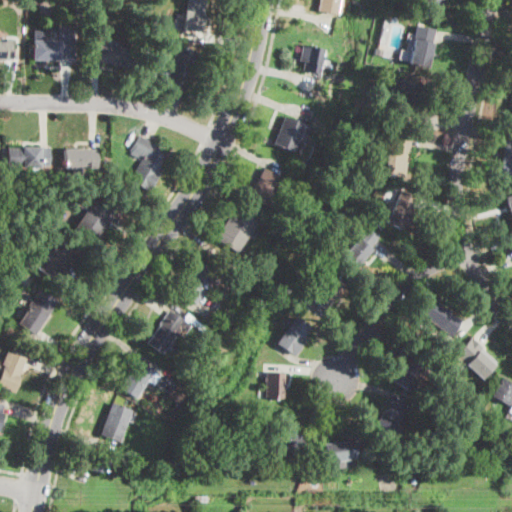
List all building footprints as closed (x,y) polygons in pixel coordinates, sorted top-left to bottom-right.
[(208,0),(202,30),(202,33),(182,29),(188,0),(208,0)] [(339,0),(337,14),(318,11),(320,0),(339,0)] [(443,0),(441,14),(421,11),(422,0),(443,0)] [(156,19),(155,28),(148,27),(149,18),(156,19)] [(433,42),(428,66),(408,62),(416,26),(435,30),(433,42)] [(73,28),(73,44),(73,60),(32,60),(32,40),(59,40),(58,28),(73,28)] [(14,40),(13,59),(5,59),(5,61),(0,60),(0,42),(4,43),(5,40),(14,40)] [(141,49),(137,69),(101,63),(105,43),(141,49)] [(151,45),(149,55),(143,54),(144,44),(151,45)] [(319,70),(318,74),(301,71),(303,62),(298,61),(302,44),(323,48),(319,70)] [(198,53),(190,76),(188,75),(183,88),(164,82),(165,81),(158,79),(160,71),(168,73),(170,69),(168,69),(176,45),(198,53)] [(380,55),(372,53),(374,46),(382,48),(380,55)] [(156,70),(154,78),(148,76),(151,68),(156,70)] [(417,112),(417,114),(396,111),(399,90),(393,89),(394,78),(421,81),(417,112)] [(293,150),(272,143),(282,117),(302,125),(293,150)] [(157,174),(146,191),(129,179),(140,160),(129,154),(130,151),(128,149),(137,134),(168,152),(156,171),(158,173),(157,174)] [(411,139),(410,146),(403,181),(382,177),(389,141),(401,143),(402,136),(411,137),(411,139)] [(511,178),(498,176),(503,140),(511,140),(511,178)] [(55,164),(7,166),(6,148),(20,148),(20,146),(54,145),(55,164)] [(96,146),(97,166),(97,167),(71,168),(71,165),(59,165),(58,146),(96,146)] [(267,205),(266,207),(249,198),(264,169),(280,178),(267,205)] [(409,221),(407,226),(403,224),(400,230),(384,221),(385,220),(400,191),(416,200),(410,212),(413,213),(409,221)] [(114,205),(109,213),(90,244),(72,233),(85,210),(87,212),(99,195),(114,205)] [(341,207),(336,212),(332,208),(337,203),(341,207)] [(237,252),(236,253),(215,237),(236,208),(257,223),(237,252)] [(357,265),(354,268),(341,255),(366,227),(378,238),(357,265)] [(63,237),(82,253),(73,266),(70,264),(56,283),(39,270),(49,256),(48,255),(49,254),(48,253),(53,246),(55,248),(63,237)] [(196,302),(194,304),(177,292),(200,259),(218,272),(196,302)] [(338,298),(328,311),(312,299),(329,275),(346,288),(338,298)] [(39,330),(36,335),(18,324),(39,289),(57,300),(39,330)] [(451,335),(419,314),(429,298),(461,320),(451,335)] [(183,323),(161,354),(146,343),(168,312),(183,323)] [(294,355),(293,356),(275,344),(293,317),(308,328),(300,339),(303,341),(294,355)] [(495,362),(491,367),(481,378),(466,363),(457,372),(448,363),(470,338),(495,362)] [(425,363),(406,390),(389,378),(407,350),(425,363)] [(22,378),(16,393),(0,385),(0,380),(13,352),(25,358),(17,376),(22,378)] [(158,376),(152,385),(145,380),(132,398),(118,388),(136,361),(158,376)] [(285,407),(266,407),(265,373),(284,373),(285,407)] [(511,406),(507,404),(505,406),(490,397),(500,378),(511,384),(511,406)] [(190,392),(182,405),(167,395),(176,382),(190,392)] [(404,412),(387,437),(373,427),(391,402),(404,412)] [(131,410),(119,443),(100,436),(100,435),(112,403),(131,410)] [(307,438),(297,449),(294,453),(284,445),(278,452),(270,445),(276,439),(271,434),(285,419),(307,438)] [(345,441),(346,443),(357,442),(359,459),(344,460),(345,468),(333,469),(332,462),(323,462),(321,444),(345,441)] [(111,459),(109,473),(79,467),(82,453),(111,459)] [(287,468),(285,471),(277,463),(285,453),(291,458),(285,466),(287,468)] [(511,457),(511,460),(509,469),(501,466),(506,455),(511,457)]
